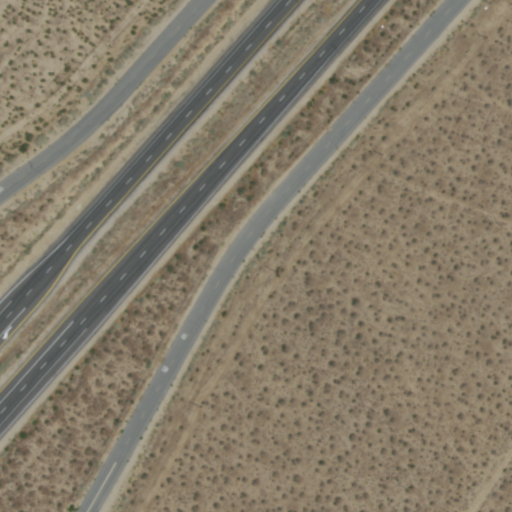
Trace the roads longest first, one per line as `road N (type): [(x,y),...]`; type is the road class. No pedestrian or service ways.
road 1 (residential): [(89,511),(251,231),(457,0)]
road 2 (trunk): [(0,415),(370,0)]
road 3 (trunk): [(291,0),(0,326)]
road 4 (residential): [(205,0),(69,145),(0,195)]
